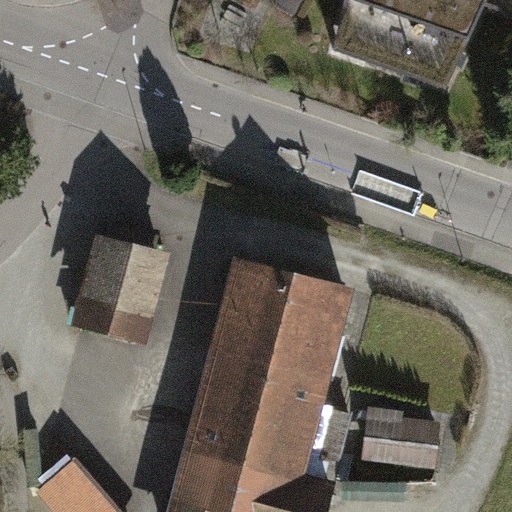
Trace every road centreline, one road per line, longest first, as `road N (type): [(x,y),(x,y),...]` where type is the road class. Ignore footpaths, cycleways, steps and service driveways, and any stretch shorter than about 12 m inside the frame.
road 1 (residential): [(100,84),(511,230)]
road 2 (residential): [(0,246),(66,171),(100,84)]
